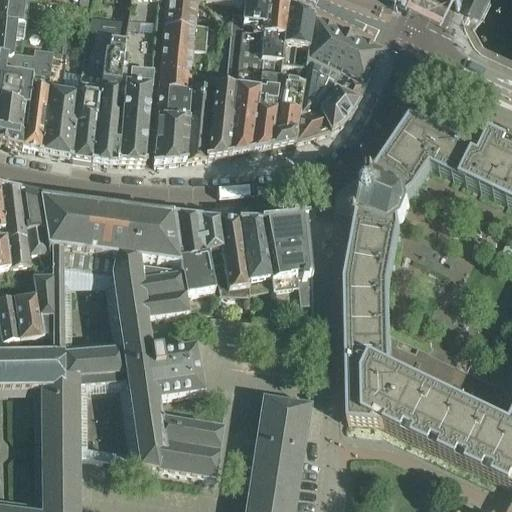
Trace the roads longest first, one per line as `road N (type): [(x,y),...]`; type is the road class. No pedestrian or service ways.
road 1 (residential): [(321,511),(318,183)]
road 2 (residential): [(318,183),(234,196),(145,194),(0,171)]
road 3 (residential): [(416,51),(374,142),(318,183)]
